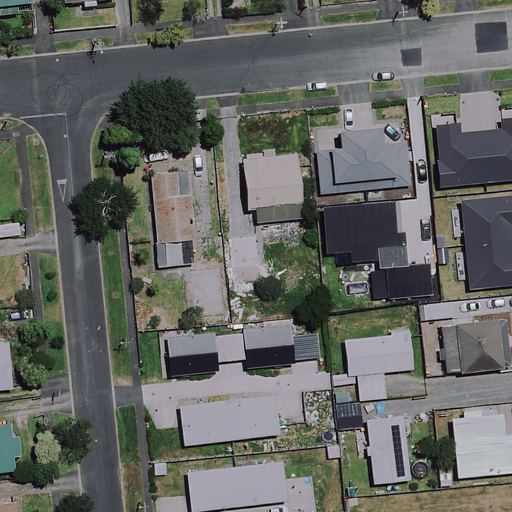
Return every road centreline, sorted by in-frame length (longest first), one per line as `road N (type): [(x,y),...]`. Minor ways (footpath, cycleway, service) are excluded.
road 1 (residential): [(62,84),(511,36)]
road 2 (residential): [(62,84),(102,511)]
